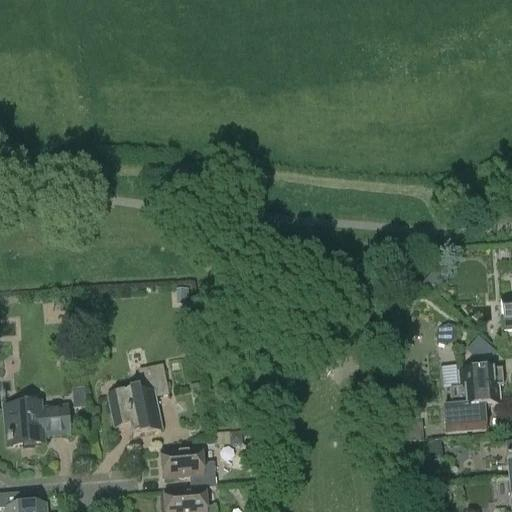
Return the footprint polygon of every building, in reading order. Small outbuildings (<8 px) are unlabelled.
[(504,345),(511,344),(511,300),(500,301),(504,345)] [(168,397),(162,368),(138,373),(143,397),(138,398),(137,392),(108,399),(114,430),(130,427),(133,438),(161,433),(154,400),(168,397)] [(502,388),(501,371),(457,375),(458,390),(449,391),(451,410),(442,411),(445,437),(485,433),(483,408),(500,407),(498,388),(502,388)] [(83,390),(71,391),(73,411),(85,410),(83,390)] [(68,437),(66,410),(40,412),(40,407),(4,410),(7,449),(43,447),(42,440),(68,437)] [(190,492),(216,490),(214,465),(201,466),(200,451),(160,455),(163,483),(189,480),(190,492)] [(216,490),(190,492),(164,495),(165,511),(213,511),(213,508),(205,509),(204,491),(216,490)] [(4,511),(45,511),(46,507),(21,509),(20,496),(0,497),(0,511),(4,511)]
